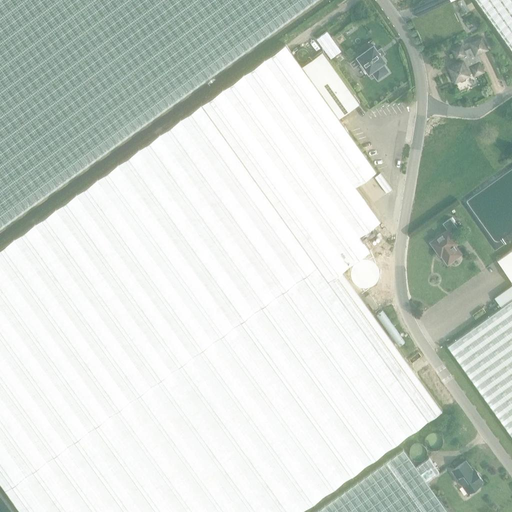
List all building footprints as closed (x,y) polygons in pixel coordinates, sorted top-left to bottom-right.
[(0,0),(0,228),(316,0),(0,0)] [(463,0),(460,0),(457,2),(464,14),(469,11),(463,0)] [(511,0),(477,0),(496,25),(511,47),(511,0)] [(326,31),(316,38),(330,59),(341,51),(326,31)] [(459,61),(447,66),(454,81),(458,79),(458,80),(461,81),(464,80),(465,77),(464,76),(468,74),(468,73),(472,72),(473,75),(482,71),(478,63),(479,62),(480,61),(478,57),(476,56),(475,57),(474,55),(486,49),(481,37),(469,42),(471,47),(463,51),(460,45),(451,49),(455,58),(457,57),(459,61)] [(338,118),(301,66),(286,44),(0,248),(0,483),(20,511),(299,511),(442,410),(342,271),(370,250),(366,244),(360,235),(374,225),(381,220),(356,185),(376,171),(338,118)] [(373,45),(356,56),(368,73),(371,72),(377,80),(387,72),(382,64),(385,62),(373,45)] [(323,51),(301,66),(338,118),(360,103),(323,51)] [(448,230),(431,242),(437,251),(438,250),(448,263),(461,254),(454,245),(457,243),(451,234),(458,229),(450,218),(442,223),(448,230)] [(374,225),(360,235),(366,244),(380,234),(374,225)] [(511,280),(511,284),(494,297),(499,303),(501,307),(511,299),(511,249),(497,260),(511,280)] [(364,268),(359,272),(367,283),(372,280),(364,268)] [(371,293),(366,297),(375,308),(380,305),(371,293)] [(511,299),(501,307),(448,345),(511,435),(511,299)] [(447,511),(426,481),(416,467),(403,449),(314,511),(447,511)] [(429,457),(416,467),(426,481),(439,472),(429,457)] [(465,460),(452,470),(458,478),(457,482),(459,484),(462,485),(468,493),(472,490),(475,491),(478,489),(478,486),(482,483),(481,482),(483,481),(475,469),(473,471),(465,460)]
